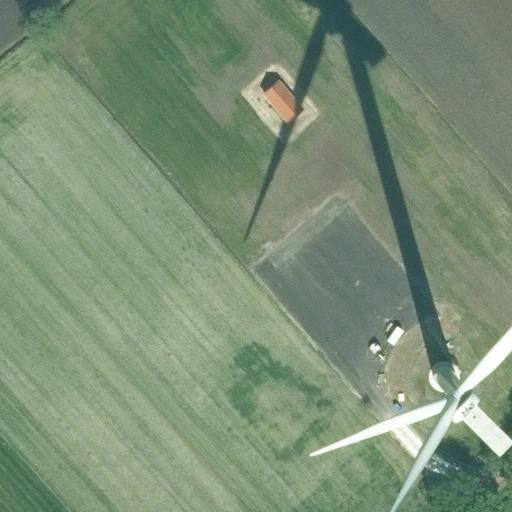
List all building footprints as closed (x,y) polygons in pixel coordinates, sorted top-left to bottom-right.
[(301,110),(277,82),(263,94),(287,122),(301,110)] [(446,257),(454,251),(442,232),(434,238),(446,257)] [(348,294),(366,314),(380,302),(361,282),(348,294)] [(315,310),(323,326),(338,317),(330,302),(315,310)] [(442,393),(443,393),(444,393),(445,393),(446,393),(447,392),(448,392),(449,392),(449,391),(450,391),(451,391),(451,390),(452,390),(452,389),(453,389),(454,388),(454,387),(455,387),(455,386),(456,386),(456,385),(456,384),(457,384),(457,383),(457,382),(458,381),(458,380),(458,379),(458,378),(458,377),(458,376),(458,375),(458,374),(457,373),(457,372),(457,371),(456,371),(456,370),(456,369),(455,369),(455,368),(454,367),(453,366),(452,366),(452,365),(451,365),(451,364),(450,364),(449,363),(448,363),(447,363),(447,362),(446,362),(445,362),(444,362),(443,362),(442,362),(441,362),(440,362),(439,362),(438,362),(438,363),(437,363),(436,363),(435,364),(434,364),(434,365),(433,365),(432,366),(431,367),(430,368),(430,369),(429,369),(429,370),(428,371),(428,372),(428,373),(427,373),(427,374),(427,375),(427,376),(427,377),(427,378),(427,379),(427,380),(427,381),(427,382),(428,382),(428,383),(428,384),(429,385),(429,386),(430,386),(430,387),(431,388),(432,389),(433,390),(434,390),(434,391),(435,391),(436,391),(436,392),(437,392),(438,392),(439,393),(440,393),(441,393),(442,393)]
